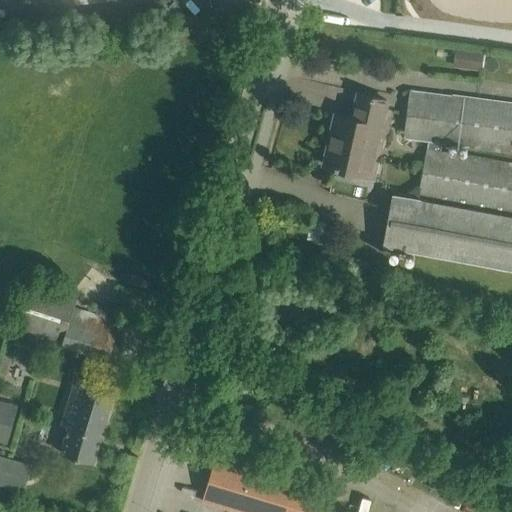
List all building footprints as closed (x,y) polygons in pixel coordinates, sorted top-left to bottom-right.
[(484,51),(455,48),(452,66),(482,70),(484,51)] [(511,100),(410,87),(404,135),(430,139),(428,151),(438,153),(440,140),(511,149),(511,100)] [(335,114),(323,164),(342,169),(359,173),(374,176),(382,141),(377,140),(386,100),(377,98),(357,93),(352,118),(335,114)] [(428,151),(418,199),(511,216),(511,166),(438,153),(428,151)] [(393,194),(384,244),(384,245),(511,267),(511,216),(418,199),(393,194)] [(61,345),(108,359),(119,321),(74,308),(77,300),(29,286),(15,328),(62,342),(61,345)] [(69,425),(61,453),(92,462),(113,393),(75,382),(63,423),(69,425)] [(0,400),(0,442),(7,445),(17,406),(0,400)] [(227,450),(219,448),(217,453),(225,456),(227,450)] [(0,482),(23,489),(30,465),(0,457),(0,482)] [(313,511),(303,509),(310,485),(216,457),(203,501),(237,511),(313,511)]
